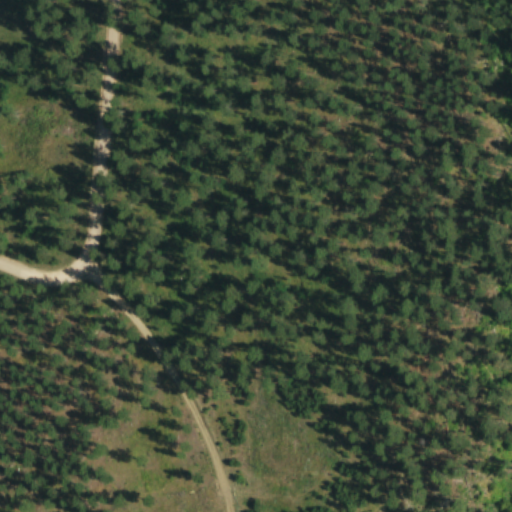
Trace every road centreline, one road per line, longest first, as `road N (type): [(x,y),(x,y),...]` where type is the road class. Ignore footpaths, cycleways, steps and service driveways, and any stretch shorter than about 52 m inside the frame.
road 1 (residential): [(0,267),(56,281),(82,271),(96,240),(113,0)]
road 2 (track): [(82,271),(184,385),(230,511)]
